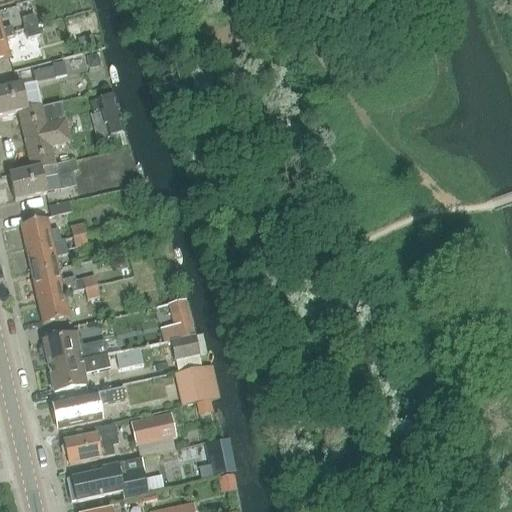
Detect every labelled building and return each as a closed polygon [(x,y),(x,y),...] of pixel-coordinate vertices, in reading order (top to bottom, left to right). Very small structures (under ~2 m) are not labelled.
[(24,31),(37,27),(35,17),(21,20),(24,31)] [(2,32),(0,23),(0,38),(13,35),(11,30),(2,32)] [(40,38),(37,27),(24,31),(26,41),(40,38)] [(16,48),(13,35),(0,38),(0,63),(10,61),(7,51),(16,48)] [(13,74),(29,70),(26,60),(10,64),(13,74)] [(53,70),(33,74),(35,85),(56,81),(53,70)] [(20,123),(44,118),(42,108),(28,111),(22,86),(0,91),(0,119),(19,115),(20,123)] [(46,127),(44,118),(20,123),(32,172),(32,173),(55,168),(55,167),(51,150),(70,145),(65,123),(46,127)] [(32,172),(10,177),(16,203),(47,196),(43,180),(77,172),(75,162),(55,167),(55,168),(32,173),(32,172)] [(51,218),(73,214),(71,203),(48,208),(51,218)] [(27,252),(64,244),(64,242),(62,243),(59,231),(50,233),(48,221),(21,228),(27,252)] [(73,240),(85,237),(83,227),(71,230),(73,240)] [(88,248),(85,237),(73,240),(76,251),(88,248)] [(67,256),(64,244),(27,252),(32,277),(59,271),(56,259),(67,256)] [(61,280),(59,271),(32,277),(38,302),(65,296),(78,293),(75,277),(61,280)] [(95,278),(82,281),(85,292),(97,289),(95,278)] [(157,288),(162,307),(172,304),(168,285),(157,288)] [(97,289),(85,292),(87,302),(99,299),(97,289)] [(70,321),(65,296),(38,302),(44,327),(70,321)] [(194,337),(186,302),(168,306),(176,341),(194,337)] [(49,370),(106,357),(103,344),(85,348),(78,349),(76,337),(43,344),(44,347),(41,350),(42,357),(46,358),(49,370)] [(203,337),(196,338),(171,343),(177,375),(201,370),(199,359),(207,357),(203,337)] [(109,370),(106,357),(49,370),(54,394),(86,387),(84,376),(91,374),(109,370)] [(172,377),(180,410),(204,405),(197,372),(172,377)] [(123,391),(52,405),(57,431),(102,422),(99,408),(125,403),(123,391)] [(138,449),(172,442),(176,441),(171,417),(132,425),(138,449)] [(94,432),(95,437),(64,444),(69,467),(114,458),(111,446),(118,444),(114,427),(94,432)] [(74,487),(69,488),(72,504),(77,503),(77,504),(122,495),(124,502),(149,496),(141,462),(101,470),(102,474),(72,480),(74,487)] [(150,480),(164,479),(163,466),(149,466),(150,480)] [(110,511),(123,511),(122,503),(109,506),(110,511)]
